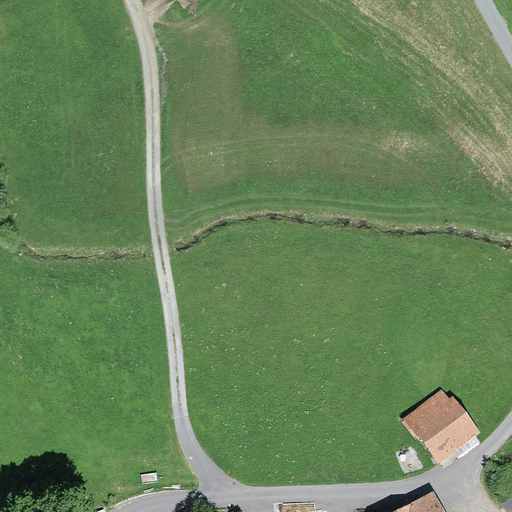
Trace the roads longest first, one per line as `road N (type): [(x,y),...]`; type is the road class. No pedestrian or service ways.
road 1 (track): [(225,497),(178,420),(152,82),(132,0)]
road 2 (unclassified): [(511,424),(480,458),(434,481),(397,490),(225,497)]
